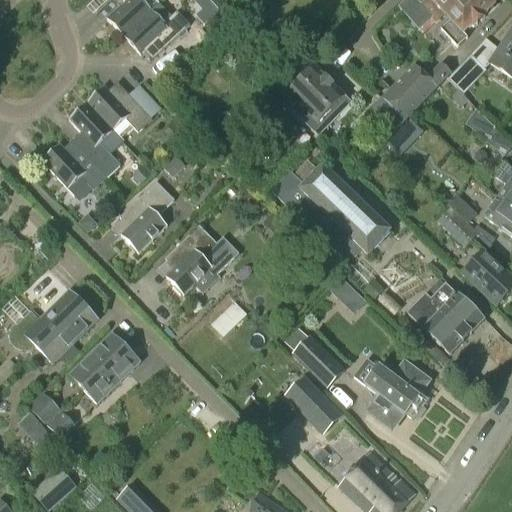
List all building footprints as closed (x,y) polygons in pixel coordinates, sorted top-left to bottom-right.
[(113,0),(111,2),(119,10),(106,22),(123,40),(159,7),(152,0),(113,0)] [(427,0),(428,1),(420,8),(428,17),(438,9),(440,12),(453,1),(464,13),(478,0),(427,0)] [(492,10),(483,0),(478,0),(464,13),(453,1),(440,12),(438,9),(427,18),(430,22),(434,26),(443,18),(449,24),(440,32),(456,51),(466,41),(462,36),(471,29),(472,30),(484,21),(482,18),(492,10)] [(219,14),(210,4),(201,13),(195,19),(203,28),(219,14)] [(159,7),(123,40),(140,58),(144,54),(152,63),(189,29),(176,15),(171,19),(159,7)] [(87,11),(70,27),(77,35),(94,19),(87,11)] [(457,92),(480,68),(484,61),(511,79),(511,30),(498,52),(485,42),(447,82),(457,92)] [(413,70),(391,92),(414,114),(450,77),(440,68),(426,82),(413,70)] [(344,101),(345,100),(313,69),(287,96),(307,116),(303,121),(314,131),(330,114),(337,120),(347,110),(347,104),(344,101)] [(150,121),(127,97),(117,86),(108,94),(104,90),(86,107),(112,135),(119,142),(132,130),(137,136),(151,123),(150,121)] [(414,114),(391,92),(365,118),(389,140),(414,114)] [(112,135),(86,107),(68,123),(80,136),(72,144),(106,181),(120,169),(99,147),(112,135)] [(483,144),(503,159),(511,148),(511,147),(475,112),(464,128),(484,142),(483,144)] [(166,129),(178,141),(186,133),(174,121),(166,129)] [(409,122),(394,138),(407,151),(423,134),(409,122)] [(106,181),(72,144),(63,152),(59,148),(41,165),(67,193),(80,181),(93,194),(106,181)] [(183,169),(174,160),(162,171),(172,181),(183,169)] [(271,194),(343,263),(349,256),(354,260),(360,253),(366,258),(389,234),(321,168),(316,173),(306,164),(292,178),(289,175),(271,194)] [(493,178),(506,188),(496,202),(511,213),(511,171),(503,165),(493,178)] [(131,178),(139,186),(149,176),(141,168),(131,178)] [(119,221),(129,231),(120,239),(138,258),(167,230),(157,220),(174,204),(156,185),(119,221)] [(239,204),(255,220),(265,210),(248,194),(239,204)] [(511,213),(496,202),(482,221),(511,242),(511,213)] [(476,217),(463,205),(454,215),(456,216),(467,227),(476,217)] [(464,251),(477,236),(449,211),(436,225),(464,251)] [(270,217),(263,224),(274,236),(281,229),(270,217)] [(87,219),(79,226),(88,235),(95,228),(87,219)] [(183,299),(211,273),(217,278),(239,257),(223,241),(216,247),(199,229),(164,263),(174,273),(165,281),(183,299)] [(47,262),(54,256),(46,247),(39,254),(47,262)] [(511,292),(511,283),(481,255),(461,277),(496,310),(511,292)] [(329,292),(338,302),(351,289),(342,279),(329,292)] [(374,301),(382,293),(373,284),(364,292),(374,301)] [(456,299),(445,289),(431,303),(425,298),(407,316),(448,357),(482,324),(457,298),(456,299)] [(0,309),(16,325),(28,313),(8,292),(0,300),(0,309)] [(37,351),(83,308),(69,293),(39,323),(31,314),(16,329),(15,329),(11,333),(9,337),(9,342),(11,347),(13,350),(18,354),(23,355),(28,354),(32,352),(35,350),(33,349),(34,348),(37,351)] [(223,340),(245,318),(234,305),(210,328),(223,340)] [(83,308),(37,351),(52,367),(97,323),(83,308)] [(82,393),(125,351),(111,337),(68,379),(82,393)] [(311,339),(293,356),(327,390),(345,374),(311,339)] [(448,362),(425,341),(419,347),(442,369),(448,362)] [(139,365),(125,351),(82,393),(96,408),(139,365)] [(366,374),(377,362),(366,352),(355,364),(366,374)] [(373,409),(368,415),(391,433),(402,418),(404,420),(406,418),(412,422),(423,408),(417,403),(418,401),(416,399),(427,385),(404,368),(393,382),(378,371),(364,389),(375,397),(369,405),(373,409)] [(343,419),(304,379),(283,399),(322,440),(343,419)] [(45,399),(32,413),(45,427),(59,413),(45,399)] [(47,429),(61,445),(76,430),(61,415),(47,429)] [(48,437),(30,416),(17,427),(36,448),(48,458),(57,446),(48,437)] [(402,511),(415,499),(401,485),(399,486),(370,457),(338,489),(361,511),(402,511)] [(211,511),(178,483),(172,490),(151,472),(137,488),(164,511),(211,511)] [(84,480),(70,494),(82,507),(97,493),(84,480)] [(46,511),(49,511),(65,498),(51,483),(34,499),(46,511)] [(155,511),(129,486),(115,500),(126,511),(155,511)] [(283,511),(259,495),(247,511),(283,511)]
